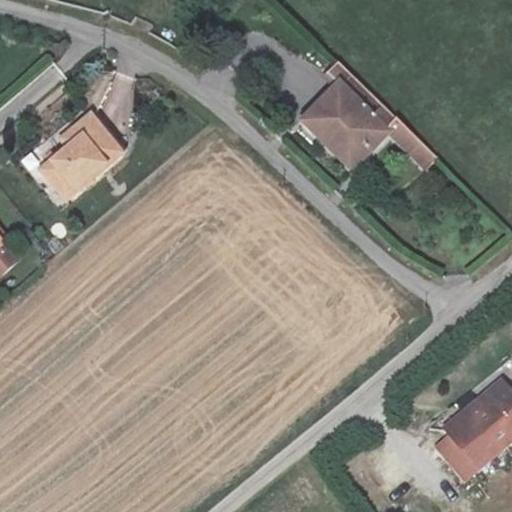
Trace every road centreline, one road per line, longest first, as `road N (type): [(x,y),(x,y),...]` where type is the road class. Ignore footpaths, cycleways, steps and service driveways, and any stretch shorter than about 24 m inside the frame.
road 1 (unclassified): [(453,318),(373,263),(197,92),(100,40),(0,10)]
road 2 (unclassified): [(453,318),(214,511)]
